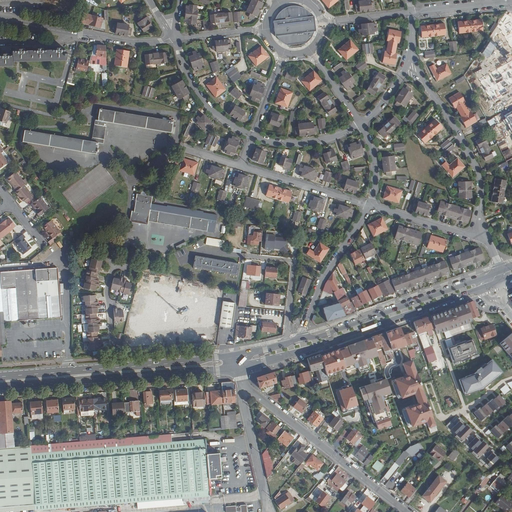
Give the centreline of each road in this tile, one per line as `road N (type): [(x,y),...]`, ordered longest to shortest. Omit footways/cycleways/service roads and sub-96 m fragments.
road 1 (primary): [(238,366),(481,287)]
road 2 (primary): [(0,385),(238,366)]
road 3 (primary): [(233,355),(0,376)]
road 4 (residential): [(407,511),(241,378)]
road 5 (residential): [(488,241),(478,173),(411,46)]
road 6 (primary): [(495,273),(302,338)]
road 7 (residential): [(175,37),(129,42),(0,17)]
road 8 (residential): [(370,205),(322,280),(302,338)]
road 9 (residential): [(370,205),(241,165)]
road 10 (residential): [(175,37),(205,104),(252,136)]
road 11 (residential): [(488,241),(370,205)]
road 12 (residential): [(265,496),(241,378)]
